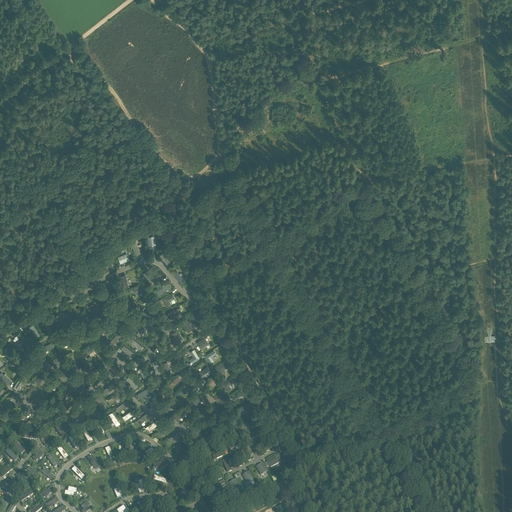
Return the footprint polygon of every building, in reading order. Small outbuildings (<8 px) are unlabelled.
[(134,241),(132,242),(133,244),(132,245),(133,248),(135,252),(137,256),(141,254),(139,250),(137,247),(136,243),(135,243),(134,241)] [(163,253),(160,256),(167,266),(171,263),(167,258),(167,259),(163,253)] [(120,257),(118,257),(119,260),(121,264),(124,263),(126,261),(129,260),(128,258),(128,257),(127,254),(124,255),(121,256),(120,257)] [(323,267),(320,260),(315,263),(318,269),(323,267)] [(105,269),(102,271),(105,275),(108,273),(111,271),(115,269),(112,265),(111,266),(111,265),(109,266),(109,267),(108,267),(106,268),(107,268),(105,269)] [(147,271),(143,274),(145,276),(147,279),(149,282),(151,285),(155,282),(153,279),(151,276),(149,274),(149,273),(147,271)] [(178,272),(174,275),(176,277),(177,280),(179,282),(181,285),(185,282),(183,280),(182,277),(181,277),(180,274),(178,272)] [(125,275),(121,276),(122,279),(123,283),(124,286),(125,289),(129,287),(128,284),(127,281),(128,281),(126,278),(125,275)] [(85,283),(82,285),(85,289),(87,287),(90,285),(93,283),(95,281),(93,277),(90,279),(87,281),(85,283)] [(114,283),(112,283),(114,287),(115,290),(116,294),(117,296),(121,295),(120,291),(119,288),(118,285),(117,282),(114,283)] [(135,288),(133,290),(135,294),(138,292),(141,291),(142,290),(144,289),(146,287),(144,283),(141,285),(138,286),(135,288)] [(159,290),(156,292),(159,296),(161,294),(162,294),(164,292),(167,289),(169,288),(170,287),(169,287),(168,285),(167,284),(164,286),(162,288),(159,290)] [(71,292),(68,294),(71,298),(74,296),(77,294),(79,293),(80,292),(78,290),(77,287),(75,285),(72,287),(74,290),(71,292)] [(189,288),(187,292),(190,293),(193,295),(196,297),(199,299),(201,295),(198,293),(195,291),(193,289),(190,288),(189,288)] [(103,293),(100,295),(102,297),(103,300),(102,301),(102,302),(104,304),(104,305),(105,305),(108,303),(111,302),(109,298),(107,295),(106,292),(105,292),(103,293)] [(141,300),(139,302),(142,305),(144,303),(147,300),(149,298),(146,295),(144,297),(141,300)] [(167,298),(164,299),(165,302),(165,303),(166,304),(167,307),(171,305),(169,301),(172,300),(175,299),(174,298),(173,295),(170,296),(167,298)] [(92,304),(89,306),(91,310),(90,311),(92,314),(93,313),(94,315),(97,313),(101,311),(99,308),(97,305),(95,303),(92,304)] [(149,308),(147,311),(149,313),(151,311),(153,309),(154,310),(156,308),(155,307),(155,306),(153,304),(149,308)] [(171,311),(168,312),(169,316),(172,315),(175,314),(178,313),(181,312),(180,308),(180,307),(177,309),(174,310),(171,311)] [(192,314),(191,316),(193,318),(196,321),(197,320),(198,321),(201,318),(200,317),(203,314),(200,311),(197,308),(195,311),(192,314)] [(80,315),(77,317),(79,319),(81,322),(82,325),(85,323),(88,321),(87,318),(85,316),(83,313),(80,315)] [(63,317),(59,319),(60,322),(60,323),(64,321),(67,320),(71,319),(69,315),(66,316),(65,316),(64,315),(62,316),(63,317)] [(119,322),(118,326),(119,326),(121,327),(122,327),(123,324),(125,320),(126,317),(122,315),(121,319),(119,322)] [(48,317),(44,319),(45,322),(46,325),(47,329),(48,331),(52,329),(51,326),(50,323),(49,320),(48,317)] [(130,327),(128,329),(132,332),(134,329),(136,327),(138,324),(139,322),(135,319),(133,321),(132,324),(130,327)] [(184,322),(181,325),(184,327),(186,330),(188,333),(191,330),(194,328),(191,324),(192,324),(190,321),(189,322),(187,320),(184,322)] [(98,330),(96,332),(100,335),(102,333),(104,330),(107,327),(108,325),(105,322),(103,325),(100,327),(98,330)] [(138,331),(136,334),(140,337),(141,335),(142,334),(144,331),(146,329),(148,326),(148,325),(145,323),(142,326),(140,329),(138,331)] [(34,325),(30,327),(32,330),(34,333),(33,333),(35,336),(36,339),(40,337),(39,334),(37,331),(35,328),(34,325)] [(174,332),(171,333),(172,336),(173,339),(175,342),(176,345),(179,344),(182,343),(181,340),(180,337),(181,336),(179,333),(178,333),(177,331),(174,332)] [(19,333),(16,336),(18,339),(21,342),(23,345),(26,342),(24,339),(21,336),(19,333)] [(78,335),(75,336),(76,340),(79,339),(83,338),(84,342),(87,341),(86,338),(86,336),(85,333),(81,334),(78,335)] [(110,341),(109,342),(113,345),(115,343),(118,340),(117,340),(119,338),(121,336),(120,335),(118,333),(116,336),(113,338),(110,341)] [(149,341),(147,343),(150,347),(153,344),(155,342),(157,339),(159,338),(160,337),(156,334),(154,336),(152,338),(149,341)] [(62,339),(58,340),(59,344),(59,345),(63,344),(67,343),(71,342),(70,339),(69,337),(65,338),(62,339)] [(132,337),(129,341),(131,343),(132,344),(134,346),(137,348),(139,350),(142,346),(140,344),(137,342),(134,339),(132,337)] [(199,341),(197,343),(199,346),(201,349),(204,347),(206,345),(209,343),(207,341),(205,338),(205,337),(204,338),(202,339),(199,341)] [(43,347),(40,349),(41,349),(42,353),(43,353),(45,351),(48,350),(51,348),(54,347),(51,343),(49,344),(46,346),(43,347)] [(90,348),(87,350),(88,351),(89,354),(92,352),(94,350),(97,354),(100,351),(98,349),(97,347),(95,344),(92,346),(90,348)] [(124,345),(121,349),(124,351),(126,353),(129,355),(132,357),(135,354),(135,353),(132,351),(129,349),(127,347),(124,345)] [(8,349),(6,353),(9,355),(12,358),(14,360),(16,362),(17,362),(20,358),(17,356),(14,354),(11,352),(8,349)] [(194,357),(190,360),(193,363),(195,362),(197,360),(199,359),(200,359),(198,356),(196,353),(194,350),(190,352),(192,355),(194,357)] [(208,354),(205,356),(207,358),(209,361),(210,363),(213,361),(214,361),(211,357),(214,356),(216,354),(214,351),(214,350),(211,352),(208,354)] [(54,359),(51,360),(51,361),(52,363),(53,366),(54,369),(55,369),(55,368),(57,367),(61,366),(60,364),(64,362),(63,359),(64,359),(63,357),(62,356),(62,355),(60,356),(59,357),(56,358),(54,359)] [(157,360),(153,362),(154,365),(155,368),(155,372),(156,375),(158,374),(161,374),(160,370),(159,367),(158,364),(157,360)] [(112,363),(108,365),(110,368),(112,370),(111,371),(111,372),(113,374),(114,375),(115,376),(116,375),(118,373),(121,371),(120,370),(118,367),(115,364),(113,362),(112,363)] [(218,366),(215,368),(217,370),(218,373),(220,375),(223,374),(225,372),(226,372),(225,370),(227,369),(229,367),(227,365),(225,362),(223,363),(221,365),(218,366)] [(27,363),(25,367),(28,369),(31,370),(34,372),(37,373),(39,369),(36,367),(33,366),(30,365),(27,363)] [(168,363),(163,364),(164,368),(165,371),(167,375),(171,374),(171,373),(172,372),(171,370),(170,370),(169,367),(168,363)] [(201,371),(198,373),(201,377),(202,379),(205,377),(208,375),(212,373),(209,370),(207,366),(206,367),(204,369),(201,371)] [(64,371),(62,373),(64,375),(66,377),(67,379),(68,379),(68,380),(70,378),(72,377),(71,376),(75,374),(73,372),(72,369),(70,367),(67,369),(65,371),(64,371)] [(143,367),(139,369),(141,372),(142,375),(144,378),(145,381),(149,379),(148,376),(146,373),(145,370),(143,367)] [(5,377),(13,372),(10,368),(2,373),(5,377)] [(0,372),(0,377),(2,380),(5,382),(7,385),(11,381),(9,380),(6,377),(5,378),(3,375),(0,372)] [(38,378),(36,381),(39,384),(40,382),(41,381),(44,378),(46,376),(43,373),(41,376),(38,378)] [(127,377),(127,378),(128,379),(129,381),(131,383),(131,384),(133,386),(133,387),(135,389),(138,386),(136,384),(134,381),(132,378),(130,375),(130,376),(127,377)] [(15,385),(13,388),(17,390),(19,387),(20,384),(21,384),(22,382),(24,379),(20,376),(18,379),(17,381),(16,382),(15,384),(15,385)] [(75,381),(73,383),(75,385),(77,388),(79,390),(81,389),(83,391),(85,389),(83,387),(84,386),(83,384),(87,381),(85,378),(84,377),(83,376),(80,378),(77,381),(75,381)] [(171,382),(169,384),(172,388),(174,386),(176,384),(176,383),(179,381),(181,379),(178,376),(176,378),(174,380),(171,382)] [(210,380),(208,382),(210,385),(212,383),(214,382),(215,383),(217,382),(218,381),(216,379),(215,376),(212,378),(210,380)] [(226,383),(223,385),(225,387),(227,389),(228,391),(232,389),(229,386),(231,384),(234,382),(231,379),(229,381),(226,383)] [(46,386),(44,389),(47,392),(48,390),(49,389),(52,386),(54,384),(55,384),(51,381),(49,383),(46,386)] [(105,389),(102,391),(105,395),(106,394),(107,393),(110,391),(112,389),(115,387),(113,384),(111,385),(110,386),(107,387),(105,389)] [(163,384),(160,385),(161,388),(162,391),(162,392),(163,395),(164,398),(168,396),(167,393),(166,390),(165,387),(163,384)] [(28,391),(26,394),(29,397),(30,396),(32,394),(34,392),(35,391),(37,389),(33,386),(31,389),(28,391)] [(186,386),(177,395),(180,398),(182,396),(185,394),(184,393),(189,389),(186,386)] [(140,393),(138,394),(140,398),(143,396),(145,395),(148,393),(151,391),(148,387),(146,389),(143,391),(140,393)] [(233,397),(232,398),(234,401),(237,399),(238,398),(239,397),(242,396),(244,394),(241,391),(240,392),(237,394),(235,395),(234,394),(232,395),(233,397)] [(111,398),(108,400),(111,403),(112,402),(113,401),(116,400),(119,398),(121,396),(119,392),(116,394),(114,396),(111,398)] [(217,394),(214,395),(216,399),(217,402),(219,401),(221,403),(222,406),(225,405),(228,403),(226,401),(225,399),(225,398),(224,396),(224,395),(222,392),(220,393),(219,393),(217,394)] [(35,398),(33,401),(35,403),(36,404),(39,401),(41,399),(44,396),(40,393),(38,395),(35,398)] [(13,394),(10,397),(11,398),(12,400),(15,402),(14,402),(17,404),(19,407),(22,404),(20,401),(18,399),(15,397),(13,394)] [(187,403),(190,406),(192,408),(194,406),(195,407),(198,404),(197,404),(199,402),(201,399),(198,396),(196,394),(194,397),(192,399),(189,401),(187,403)] [(100,396),(96,398),(98,401),(100,403),(101,406),(102,407),(103,409),(107,406),(105,404),(103,401),(101,398),(100,396)] [(151,402),(149,405),(152,407),(154,404),(157,401),(158,399),(158,398),(155,396),(153,398),(151,402)] [(168,405),(165,407),(168,410),(171,407),(173,405),(175,403),(176,402),(173,399),(170,402),(168,405)] [(119,406),(116,408),(119,411),(120,410),(121,409),(124,408),(127,406),(128,404),(129,404),(127,400),(124,402),(121,404),(119,406)] [(153,406),(156,409),(162,403),(159,400),(153,406)] [(89,403),(86,405),(87,407),(89,410),(91,413),(91,414),(93,416),(96,413),(94,411),(93,408),(91,405),(89,403)] [(240,407),(237,409),(238,412),(239,415),(240,415),(242,414),(244,413),(246,412),(247,412),(246,409),(248,408),(247,406),(246,405),(243,406),(240,407)] [(38,409),(35,411),(37,414),(39,416),(40,418),(40,419),(44,417),(42,415),(41,412),(43,411),(46,409),(44,406),(41,408),(38,409)] [(199,410),(197,412),(198,415),(200,418),(203,416),(205,415),(208,413),(211,411),(209,408),(207,406),(205,407),(202,409),(199,410)] [(177,413),(174,415),(178,419),(180,417),(182,415),(184,413),(185,412),(187,411),(183,407),(181,409),(179,411),(177,413)] [(18,415),(16,417),(19,420),(22,418),(24,416),(24,415),(26,414),(28,412),(26,408),(23,410),(21,413),(18,415)] [(125,414),(122,416),(125,420),(128,418),(131,416),(134,414),(137,412),(134,408),(131,410),(128,412),(125,414)] [(0,414),(2,416),(5,417),(8,418),(10,415),(10,414),(7,413),(4,412),(1,411),(0,410),(0,414)] [(75,412),(75,413),(77,415),(78,417),(80,420),(81,421),(82,423),(85,421),(84,418),(82,415),(80,413),(78,410),(75,412)] [(224,416),(223,417),(224,420),(225,420),(226,423),(229,422),(230,422),(232,421),(234,420),(233,417),(231,413),(230,411),(228,412),(225,413),(223,414),(224,416)] [(113,412),(109,414),(110,416),(111,417),(112,419),(114,422),(117,426),(120,424),(120,423),(119,421),(117,418),(115,415),(113,412)] [(139,419),(137,421),(139,424),(142,423),(144,421),(147,419),(149,417),(148,415),(147,413),(144,415),(141,417),(139,419)] [(185,421),(183,423),(186,427),(188,425),(191,423),(193,421),(194,420),(195,419),(192,416),(190,418),(188,420),(185,421)] [(67,417),(65,419),(65,420),(67,422),(68,425),(70,427),(71,428),(72,430),(75,427),(73,425),(72,422),(70,419),(68,417),(67,417)] [(23,425),(21,427),(24,431),(26,428),(29,426),(31,424),(33,422),(31,419),(28,421),(26,423),(23,425)] [(148,425),(145,427),(148,431),(151,429),(154,427),(157,425),(159,423),(160,423),(157,420),(154,422),(151,424),(148,425)] [(241,423),(239,424),(240,428),(244,427),(247,426),(250,425),(253,424),(252,420),(249,421),(245,422),(242,423),(241,423)] [(98,421),(94,423),(96,426),(97,429),(98,431),(99,431),(101,436),(105,434),(103,431),(102,427),(100,424),(98,421)] [(58,424),(55,427),(57,429),(58,431),(60,433),(59,433),(61,436),(62,437),(65,435),(64,432),(62,430),(60,427),(58,424)] [(160,431),(158,432),(160,436),(163,434),(165,432),(168,431),(170,429),(168,425),(165,427),(163,429),(160,431)] [(194,431),(192,433),(194,435),(196,438),(197,437),(197,438),(200,436),(200,435),(203,433),(205,431),(204,428),(202,426),(199,428),(196,429),(194,431)] [(86,429),(82,431),(84,434),(85,436),(87,439),(89,443),(93,441),(91,438),(90,435),(88,432),(86,429)] [(249,434),(246,436),(248,440),(251,439),(254,437),(257,436),(261,434),(259,430),(258,430),(255,431),(252,433),(249,434)] [(171,436),(169,438),(171,442),(172,442),(174,440),(176,438),(179,437),(181,435),(182,435),(179,431),(176,433),(174,435),(171,436)] [(225,434),(221,436),(223,440),(226,439),(230,438),(233,436),(236,435),(235,431),(234,431),(231,432),(228,433),(225,434)] [(46,433),(43,436),(44,436),(45,438),(47,440),(48,441),(51,444),(52,445),(55,442),(53,440),(50,438),(48,435),(46,433)] [(72,436),(69,439),(70,441),(71,442),(72,444),(74,447),(74,446),(77,450),(80,448),(78,445),(76,442),(74,439),(72,436)] [(206,440),(202,441),(205,446),(208,444),(211,442),(215,440),(213,436),(211,437),(209,438),(206,440)] [(228,445),(227,445),(229,450),(232,449),(234,448),(236,447),(239,446),(241,445),(242,444),(240,440),(237,441),(233,443),(230,444),(228,445)] [(254,445),(250,446),(252,450),(256,448),(259,447),(263,445),(265,444),(265,443),(263,440),(261,441),(257,443),(254,445)] [(137,449),(135,454),(139,456),(140,452),(141,449),(142,445),(143,442),(139,441),(138,444),(137,446),(136,449),(137,449)] [(176,447),(173,448),(175,452),(178,450),(181,448),(183,446),(186,445),(183,441),(181,443),(178,445),(176,447)] [(16,442),(13,445),(15,447),(17,450),(19,452),(22,454),(24,452),(25,451),(22,449),(20,447),(18,444),(16,442)] [(60,445),(56,448),(58,451),(60,453),(62,455),(65,459),(68,456),(66,454),(64,451),(62,448),(60,445)] [(27,456),(33,448),(31,447),(25,454),(27,456)] [(109,447),(105,449),(107,452),(108,454),(108,455),(109,457),(111,461),(115,460),(114,456),(112,453),(111,450),(109,447)] [(9,449),(5,452),(7,454),(10,456),(12,459),(14,461),(15,461),(18,458),(17,457),(16,456),(13,453),(11,451),(9,449)] [(35,456),(33,458),(36,461),(38,459),(40,457),(42,454),(43,454),(44,452),(41,449),(39,451),(39,452),(37,454),(35,456)] [(149,451),(146,453),(146,454),(147,454),(149,456),(150,455),(152,458),(154,456),(156,455),(159,453),(156,450),(154,452),(152,449),(149,451)] [(233,454),(230,456),(232,460),(233,460),(235,459),(238,457),(242,456),(244,455),(245,454),(245,453),(243,450),(240,452),(237,453),(233,454)] [(181,456),(179,458),(181,461),(184,460),(186,458),(189,456),(192,455),(189,451),(187,453),(184,454),(181,456)] [(215,454),(213,456),(215,460),(217,459),(220,457),(223,456),(226,455),(224,451),(221,452),(218,453),(215,454)] [(50,455),(47,458),(49,460),(51,462),(53,465),(55,467),(58,465),(56,462),(54,460),(52,457),(50,455)] [(91,456),(87,458),(88,459),(89,461),(91,463),(92,466),(93,466),(95,470),(99,468),(97,465),(95,462),(93,459),(91,456)] [(267,461),(269,464),(271,468),(274,466),(276,464),(279,463),(277,459),(276,457),(275,456),(272,458),(270,459),(267,461)] [(13,464),(16,467),(24,460),(21,457),(13,464)] [(81,463),(84,467),(90,463),(87,458),(81,463)] [(227,459),(223,461),(224,464),(225,467),(226,470),(228,473),(230,472),(230,471),(231,471),(232,471),(232,470),(231,468),(230,466),(230,465),(228,462),(227,459)] [(157,464),(153,465),(155,469),(158,468),(161,467),(164,466),(168,465),(167,461),(163,462),(160,463),(157,464)] [(188,466),(185,467),(187,472),(188,471),(190,470),(193,469),(196,468),(198,466),(197,462),(194,464),(191,465),(188,466)] [(260,465),(257,467),(257,468),(258,470),(260,472),(259,472),(261,475),(265,473),(267,472),(268,472),(266,469),(264,466),(263,463),(260,465)] [(2,472),(0,473),(0,474),(2,478),(3,478),(5,476),(7,474),(8,473),(10,472),(12,470),(9,466),(7,468),(4,470),(2,472)] [(30,467),(27,470),(28,471),(29,472),(31,475),(34,477),(36,479),(39,476),(36,474),(34,471),(32,469),(30,467)] [(75,467),(72,470),(74,473),(76,474),(77,475),(79,477),(82,480),(85,477),(83,474),(80,472),(78,469),(75,467)] [(217,467),(213,469),(214,472),(215,474),(217,477),(218,480),(222,478),(222,477),(221,475),(220,473),(219,470),(217,467)] [(44,469),(42,472),(45,474),(47,477),(47,476),(50,478),(51,479),(52,480),(54,477),(52,475),(49,473),(47,471),(44,469)] [(246,473),(243,475),(245,479),(248,484),(251,482),(254,480),(253,477),(251,474),(249,472),(246,473)] [(155,476),(153,480),(158,481),(158,482),(160,483),(163,484),(166,484),(166,485),(168,480),(164,479),(161,478),(158,477),(155,476)] [(232,481),(229,483),(229,484),(231,486),(232,488),(234,492),(237,490),(240,488),(239,485),(237,482),(235,479),(232,481)] [(139,484),(136,485),(137,488),(138,489),(138,491),(140,493),(143,492),(142,489),(146,488),(144,485),(143,483),(142,480),(141,481),(138,482),(139,484)] [(114,490),(115,493),(116,496),(117,498),(121,497),(120,494),(124,493),(122,489),(121,485),(117,487),(118,488),(114,490)] [(42,494),(40,495),(42,499),(43,498),(45,497),(47,495),(50,494),(53,492),(50,488),(48,490),(45,492),(42,494)] [(65,491),(65,494),(67,495),(70,496),(73,496),(74,493),(76,493),(77,489),(73,488),(70,488),(69,491),(66,491),(65,491)] [(217,490),(214,491),(215,493),(216,494),(217,497),(219,500),(222,498),(224,497),(225,496),(224,494),(222,491),(220,488),(217,490)] [(182,489),(180,494),(184,495),(187,496),(190,497),(190,498),(193,499),(194,498),(195,494),(192,493),(189,492),(185,490),(182,489)] [(23,495),(20,497),(22,501),(25,499),(28,498),(30,496),(31,496),(33,494),(31,490),(28,492),(25,494),(23,495)] [(169,495),(165,498),(168,501),(170,504),(171,505),(172,506),(174,508),(175,509),(178,506),(176,503),(173,501),(171,498),(170,497),(169,495)] [(48,503),(46,505),(48,508),(51,507),(53,505),(56,503),(58,502),(56,498),(54,500),(51,502),(48,503)] [(84,510),(81,511),(86,511),(87,511),(88,511),(90,509),(88,507),(90,506),(88,503),(88,502),(87,502),(84,504),(82,506),(82,507),(83,509),(84,510)]
